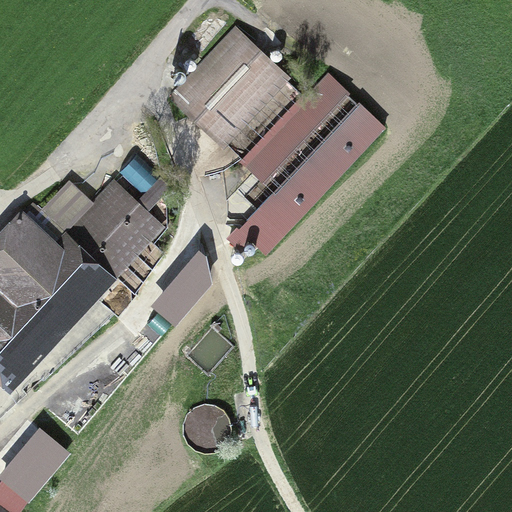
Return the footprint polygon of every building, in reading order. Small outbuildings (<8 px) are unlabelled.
[(291,78),(236,25),(168,95),(224,148),(226,146),(288,81),(291,78)] [(351,93),(327,71),(303,96),(288,81),(226,146),(242,161),(240,163),(252,174),(227,201),(247,220),(239,229),(237,227),(226,238),(240,251),(250,242),(265,256),(386,128),(359,102),(357,104),(348,96),(351,93)] [(119,172),(143,195),(160,177),(137,154),(119,172)] [(31,199),(22,210),(57,242),(66,232),(117,278),(132,293),(167,255),(154,243),(168,229),(113,179),(93,202),(69,180),(42,209),(31,199)] [(0,386),(10,395),(117,278),(66,232),(57,242),(22,210),(0,233),(0,386)] [(197,239),(150,290),(175,313),(222,262),(197,239)] [(0,511),(21,511),(31,499),(3,479),(0,482),(0,511)]
